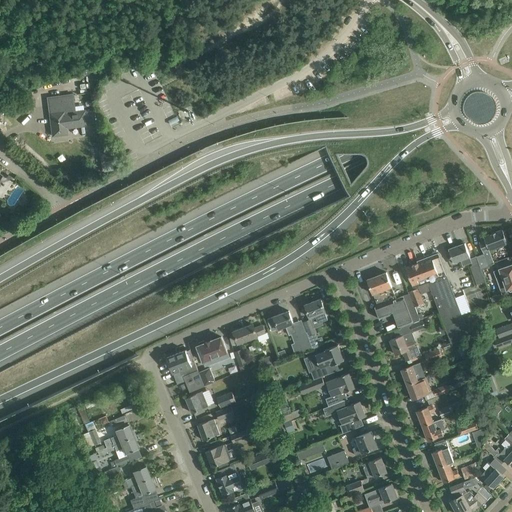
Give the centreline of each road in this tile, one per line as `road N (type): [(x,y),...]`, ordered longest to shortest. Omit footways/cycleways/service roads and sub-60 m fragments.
road 1 (motorway): [(0,354),(342,180),(511,106)]
road 2 (motorway): [(511,81),(332,160),(0,328)]
road 3 (motorway): [(0,401),(290,259),(404,151),(463,125)]
road 4 (motorway): [(455,105),(405,129),(238,153),(0,279)]
road 5 (residential): [(210,511),(149,367),(151,353),(338,271)]
road 6 (residential): [(428,511),(338,271)]
road 7 (residential): [(338,271),(467,219),(511,212)]
road 8 (residential): [(0,243),(62,208),(0,152)]
